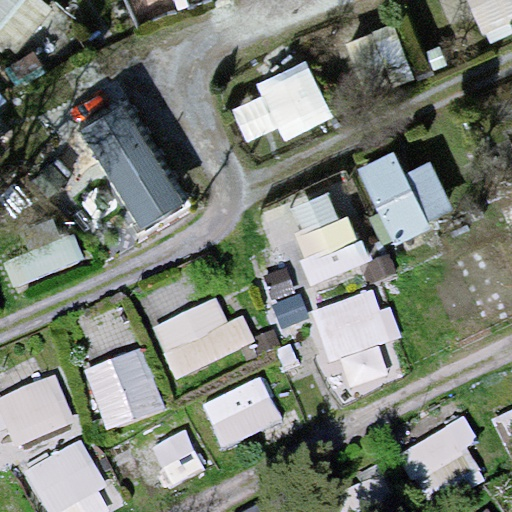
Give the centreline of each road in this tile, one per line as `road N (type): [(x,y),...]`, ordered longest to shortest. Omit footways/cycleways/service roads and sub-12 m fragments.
road 1 (track): [(0,337),(209,243),(229,207),(196,101),(221,54),(361,0)]
road 2 (track): [(229,207),(511,61)]
